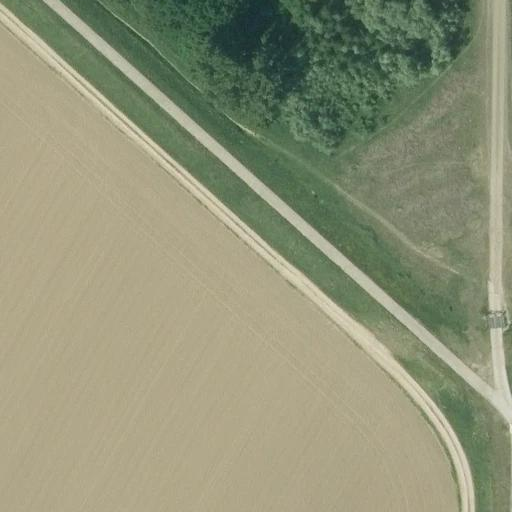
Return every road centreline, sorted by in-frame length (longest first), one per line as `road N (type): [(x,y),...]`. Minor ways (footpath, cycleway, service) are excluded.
road 1 (track): [(0,15),(396,373),(440,422),(466,511)]
road 2 (track): [(495,283),(271,148),(101,0)]
road 3 (track): [(495,283),(495,135)]
road 4 (track): [(495,135),(498,0)]
road 5 (track): [(499,403),(495,283)]
